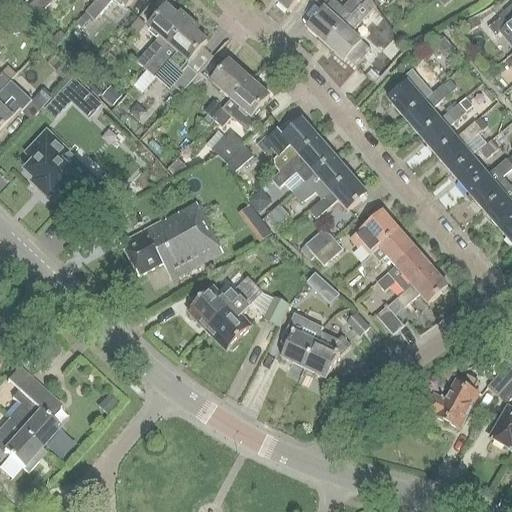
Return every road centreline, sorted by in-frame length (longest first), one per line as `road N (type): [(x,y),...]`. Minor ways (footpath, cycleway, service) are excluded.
road 1 (residential): [(485,299),(270,44),(218,0)]
road 2 (residential): [(334,470),(338,439),(369,390),(403,353),(485,299)]
road 3 (tertiary): [(169,390),(0,230)]
road 4 (tertiary): [(334,470),(252,441),(169,390)]
road 5 (residential): [(107,511),(104,470),(169,390)]
road 6 (tertiary): [(459,511),(334,470)]
